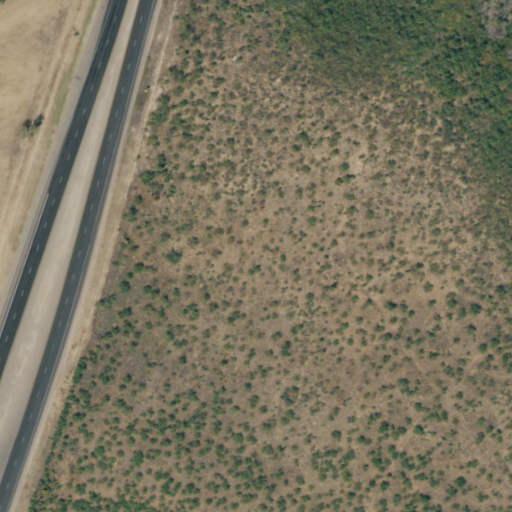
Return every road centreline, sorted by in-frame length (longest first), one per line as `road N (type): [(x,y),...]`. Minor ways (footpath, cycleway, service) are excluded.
road 1 (primary): [(0,498),(111,128),(141,16),(134,0)]
road 2 (primary): [(132,0),(117,11),(0,366)]
